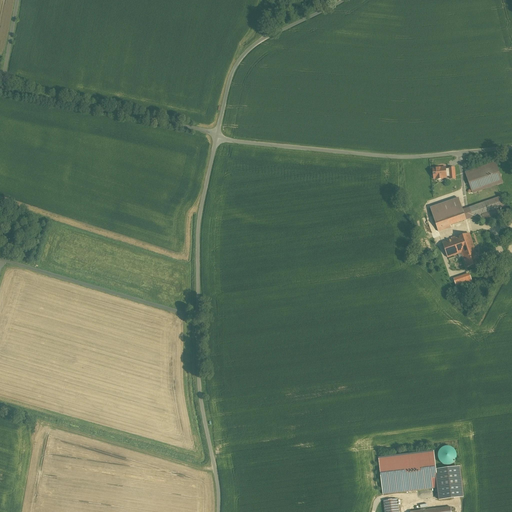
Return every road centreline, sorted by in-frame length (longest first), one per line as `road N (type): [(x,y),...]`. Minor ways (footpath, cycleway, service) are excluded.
road 1 (unclassified): [(218,511),(201,405),(197,241),(217,135)]
road 2 (unclassified): [(217,135),(401,157),(511,148)]
road 3 (track): [(0,405),(214,468)]
road 4 (unclassified): [(217,135),(0,88)]
road 5 (unclassified): [(338,0),(240,58),(217,135)]
